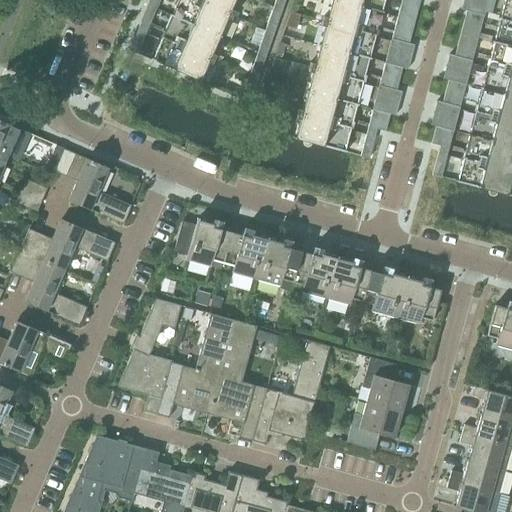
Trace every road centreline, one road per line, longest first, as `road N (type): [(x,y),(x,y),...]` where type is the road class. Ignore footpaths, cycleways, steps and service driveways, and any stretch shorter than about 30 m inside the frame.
road 1 (residential): [(66,407),(166,171)]
road 2 (residential): [(166,171),(62,123),(54,111),(103,0)]
road 3 (residential): [(414,503),(472,260)]
road 4 (residential): [(381,234),(446,0)]
road 5 (residential): [(295,470),(66,407)]
road 6 (residential): [(381,234),(166,171)]
